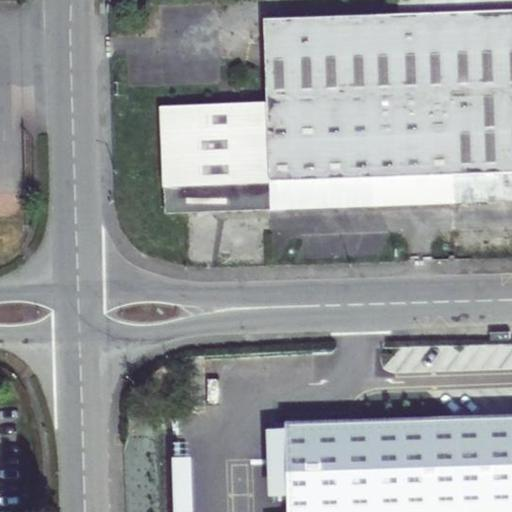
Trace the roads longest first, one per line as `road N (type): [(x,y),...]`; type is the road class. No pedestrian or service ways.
road 1 (unclassified): [(78,313),(511,302)]
road 2 (unclassified): [(69,0),(78,313)]
road 3 (unclassified): [(78,313),(87,511)]
